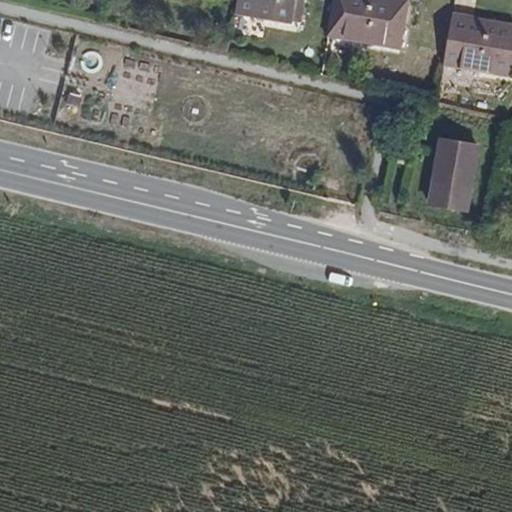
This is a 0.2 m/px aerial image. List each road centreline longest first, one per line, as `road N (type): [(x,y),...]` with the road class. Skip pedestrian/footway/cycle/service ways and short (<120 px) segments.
road 1 (primary): [(511,295),(172,213)]
road 2 (tertiary): [(172,213),(130,182),(0,151)]
road 3 (primary): [(172,213),(0,172)]
